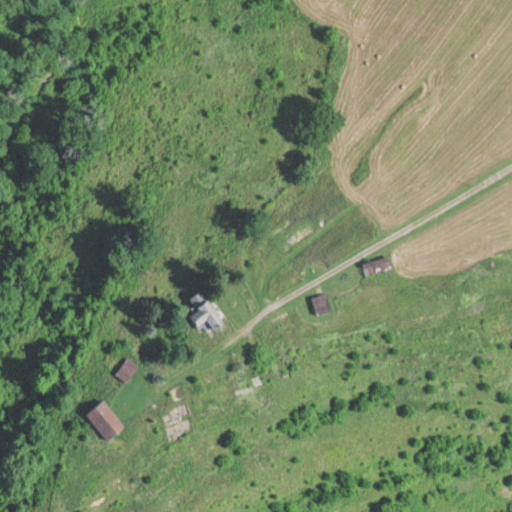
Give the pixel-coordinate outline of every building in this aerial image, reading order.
[(396,268),(395,257),(367,258),(368,270),(396,268)] [(194,298),(200,305),(192,313),(213,334),(230,317),(203,289),(194,298)] [(337,308),(331,291),(315,296),(320,313),(337,308)] [(117,371),(131,380),(141,363),(128,354),(117,371)] [(88,412),(112,439),(130,424),(107,396),(88,412)] [(120,496),(135,496),(136,481),(120,481),(120,496)] [(113,511),(106,499),(83,511),(113,511)]
